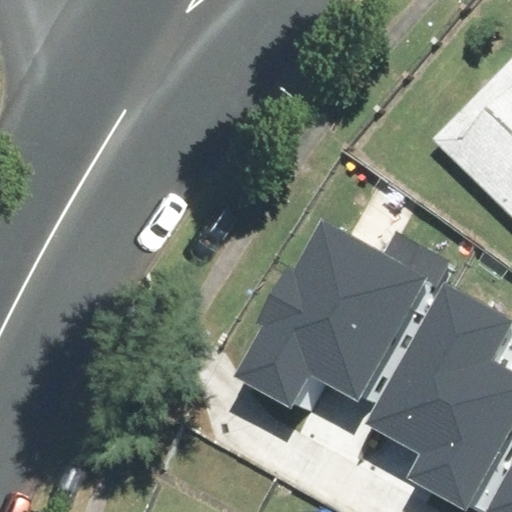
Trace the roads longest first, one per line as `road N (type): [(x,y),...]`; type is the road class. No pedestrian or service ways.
road 1 (tertiary): [(0,343),(63,218),(158,64)]
road 2 (tertiary): [(267,0),(158,64)]
